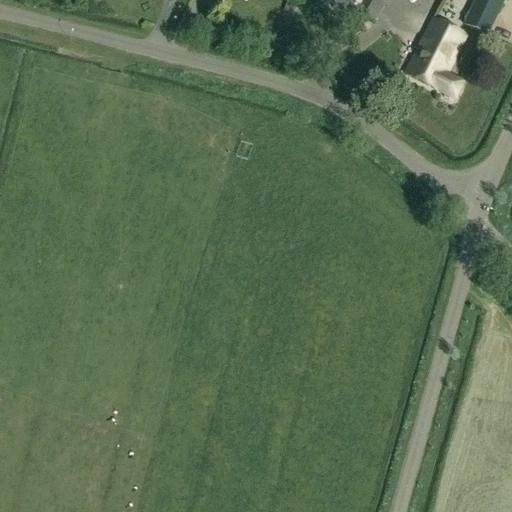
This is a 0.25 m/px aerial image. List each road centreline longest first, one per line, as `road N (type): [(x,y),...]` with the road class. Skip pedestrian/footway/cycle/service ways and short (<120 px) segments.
road 1 (unclassified): [(478,215),(381,137),(317,98),(0,11)]
road 2 (unclassified): [(397,511),(478,215)]
